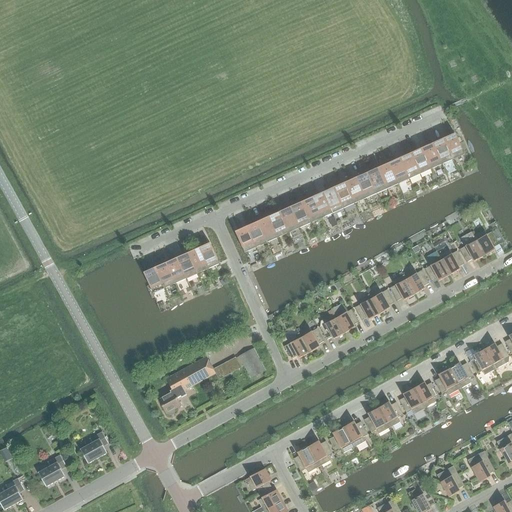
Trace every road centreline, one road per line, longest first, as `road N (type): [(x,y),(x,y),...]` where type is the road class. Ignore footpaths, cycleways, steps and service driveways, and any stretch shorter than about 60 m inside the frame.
road 1 (tertiary): [(153,453),(0,179)]
road 2 (residential): [(511,318),(271,453)]
road 3 (residential): [(211,217),(446,108)]
road 4 (residential): [(286,379),(511,255)]
road 5 (residential): [(286,379),(211,217)]
road 6 (residential): [(153,453),(286,379)]
